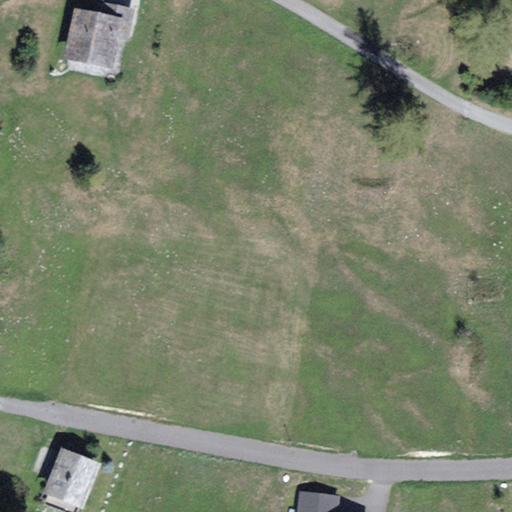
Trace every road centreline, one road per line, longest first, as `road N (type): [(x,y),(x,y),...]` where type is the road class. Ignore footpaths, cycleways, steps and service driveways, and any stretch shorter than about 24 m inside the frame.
road 1 (residential): [(511,471),(380,476),(0,407)]
road 2 (residential): [(511,129),(464,110),(338,27),(281,0)]
